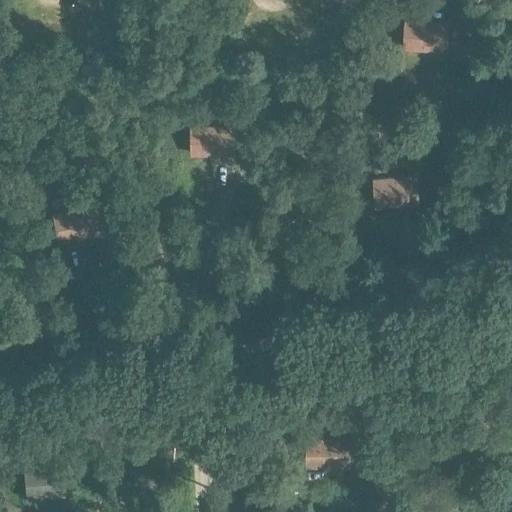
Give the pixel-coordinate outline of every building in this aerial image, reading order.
[(420,6),(408,5),(407,13),(420,14),(420,6)] [(404,19),(402,49),(449,51),(450,21),(404,19)] [(205,110),(192,111),(192,120),(205,120),(205,110)] [(189,125),(190,155),(236,153),(235,123),(189,125)] [(387,162),(374,163),(374,171),(388,170),(387,162)] [(372,177),(374,207),(419,203),(417,173),(372,177)] [(63,196),(51,199),(52,207),(65,205),(63,196)] [(51,212),(56,242),(101,233),(95,204),(51,212)] [(321,418),(308,418),(308,428),(321,428),(321,418)] [(305,436),(305,467),(351,466),(351,436),(305,436)] [(70,494),(68,465),(25,469),(27,496),(46,494),(46,496),(70,494)]
